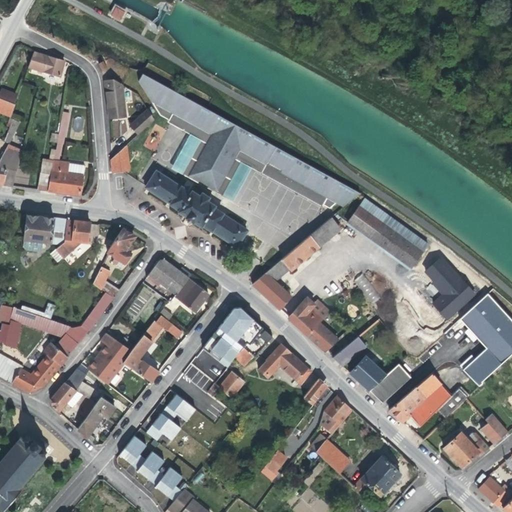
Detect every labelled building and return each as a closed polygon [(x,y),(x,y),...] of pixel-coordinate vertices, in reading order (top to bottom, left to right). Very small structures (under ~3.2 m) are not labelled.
[(114,9),(111,16),(120,21),(124,14),(114,9)] [(30,51),(24,68),(38,71),(43,56),(30,51)] [(43,56),(38,71),(56,76),(60,61),(43,56)] [(205,109),(139,73),(137,78),(135,81),(155,114),(156,115),(165,120),(190,134),(200,140),(180,176),(215,194),(235,158),(248,166),(259,171),(321,206),(326,208),(333,203),(341,207),(356,194),(273,146),(205,109)] [(110,80),(101,80),(106,117),(111,117),(114,117),(122,116),(118,84),(110,80)] [(0,99),(0,112),(7,115),(11,103),(0,99)] [(144,109),(127,125),(134,134),(151,119),(144,109)] [(49,158),(62,160),(69,113),(61,112),(58,134),(51,133),(50,145),(51,145),(49,158)] [(12,142),(17,122),(11,120),(5,141),(12,142)] [(186,134),(167,169),(180,176),(200,140),(190,134),(165,120),(164,122),(173,127),(186,134)] [(0,184),(1,184),(8,155),(12,145),(5,143),(0,151),(0,184)] [(8,155),(1,184),(9,185),(17,154),(16,154),(18,147),(12,145),(8,155)] [(129,151),(109,153),(111,173),(131,171),(129,151)] [(235,158),(215,194),(228,201),(247,168),(248,166),(235,158)] [(40,159),(34,189),(44,190),(50,160),(40,159)] [(50,160),(44,190),(76,195),(79,175),(64,172),(65,162),(50,160)] [(65,162),(64,172),(79,175),(81,165),(65,162)] [(248,166),(247,168),(258,174),(259,171),(248,166)] [(153,171),(143,187),(167,203),(167,204),(175,209),(174,211),(182,217),(189,222),(190,221),(197,226),(198,225),(208,231),(208,230),(232,246),(243,230),(218,214),(219,214),(209,208),(211,206),(188,191),(186,193),(178,187),(177,188),(153,171)] [(259,171),(258,174),(320,208),(321,206),(259,171)] [(358,206),(345,222),(364,236),(379,222),(358,206)] [(24,214),(20,238),(47,242),(48,236),(49,229),(62,231),(64,218),(53,217),(52,218),(24,214)] [(62,231),(61,238),(68,239),(83,241),(86,222),(64,218),(62,231)] [(327,218),(309,233),(318,235),(331,223),(327,218)] [(379,222),(364,236),(409,269),(425,255),(379,222)] [(309,233),(307,235),(317,246),(336,229),(331,223),(318,235),(309,233)] [(119,228),(105,250),(106,251),(122,262),(128,253),(126,252),(123,249),(126,245),(132,236),(119,228)] [(49,229),(48,236),(61,238),(62,231),(49,229)] [(307,235),(279,259),(289,270),(317,246),(307,235)] [(60,241),(47,252),(53,257),(67,246),(68,239),(61,238),(60,241)] [(425,255),(409,269),(456,303),(468,287),(425,255)] [(156,259),(142,279),(156,288),(160,283),(165,287),(167,284),(175,290),(184,277),(187,273),(177,266),(176,269),(161,258),(156,259)] [(279,259),(263,272),(273,281),(289,270),(279,259)] [(90,265),(83,278),(90,282),(97,269),(90,265)] [(90,282),(89,284),(96,289),(97,288),(102,292),(110,297),(116,289),(102,279),(106,271),(98,266),(97,269),(90,282)] [(263,272),(249,284),(277,309),(289,296),(273,281),(263,272)] [(371,304),(380,298),(363,274),(354,281),(371,304)] [(171,294),(171,295),(192,312),(206,294),(184,277),(175,290),(171,294)] [(143,286),(128,313),(137,318),(151,291),(143,286)] [(165,290),(161,295),(167,300),(171,295),(171,294),(165,290)] [(77,326),(69,328),(83,333),(92,323),(110,297),(102,292),(77,326)] [(303,299),(286,317),(304,334),(316,322),(320,319),(308,309),(310,306),(303,299)] [(10,306),(7,319),(19,323),(60,338),(68,328),(10,306)] [(231,309),(223,318),(248,338),(259,327),(238,308),(231,309)] [(160,314),(170,318),(172,313),(162,309),(160,314)] [(470,313),(435,344),(448,357),(482,326),(470,313)] [(128,351),(120,363),(128,368),(148,382),(155,373),(136,360),(159,329),(162,332),(168,325),(157,317),(152,323),(150,322),(128,351)] [(223,318),(216,327),(237,343),(241,346),(248,338),(223,318)] [(377,318),(372,322),(375,325),(373,327),(375,329),(381,324),(377,318)] [(1,344),(1,345),(14,348),(19,323),(7,319),(1,344)] [(335,340),(316,322),(304,334),(322,351),(335,340)] [(372,322),(366,327),(370,332),(375,329),(373,327),(375,325),(372,322)] [(216,327),(164,394),(177,405),(183,397),(217,423),(225,412),(202,394),(204,391),(218,373),(215,371),(237,343),(216,327)] [(241,346),(240,347),(250,357),(251,358),(255,354),(270,337),(259,327),(248,338),(241,346)] [(366,327),(360,332),(364,337),(370,332),(366,327)] [(17,368),(9,383),(27,393),(40,385),(83,333),(69,328),(68,328),(60,338),(52,348),(48,344),(41,353),(44,356),(30,374),(17,368)] [(360,332),(330,358),(339,366),(362,347),(358,342),(364,337),(360,332)] [(103,333),(97,341),(115,353),(112,357),(115,359),(111,365),(124,374),(128,368),(120,363),(128,351),(103,333)] [(435,344),(430,349),(442,362),(448,357),(435,344)] [(263,361),(255,369),(262,376),(261,377),(263,379),(276,366),(297,384),(307,371),(278,345),(263,361)] [(240,347),(232,357),(241,366),(250,357),(240,347)] [(363,356),(347,373),(366,391),(390,369),(386,365),(379,371),(363,356)] [(390,369),(366,391),(381,404),(411,377),(398,362),(390,369)] [(73,369),(61,383),(72,390),(79,394),(92,403),(89,408),(88,407),(84,413),(82,416),(79,420),(73,429),(88,443),(92,438),(89,436),(85,434),(102,410),(106,413),(107,414),(114,403),(100,394),(99,396),(79,382),(83,376),(73,369)] [(224,369),(205,392),(211,397),(218,389),(229,398),(242,382),(224,369)] [(412,387),(387,410),(400,422),(405,417),(416,428),(449,395),(429,373),(413,387),(412,387)] [(315,378),(301,395),(310,402),(323,385),(315,378)] [(61,383),(48,399),(49,406),(55,411),(62,402),(69,407),(79,394),(72,390),(61,383)] [(336,398),(324,413),(334,421),(331,425),(334,427),(349,409),(336,398)] [(300,417),(297,420),(300,423),(303,418),(306,421),(314,411),(311,408),(314,405),(311,403),(300,417)] [(156,404),(140,424),(157,438),(171,421),(166,418),(162,414),(164,411),(156,404)] [(102,410),(85,434),(89,436),(106,413),(102,410)] [(74,417),(69,424),(73,429),(79,420),(74,417)] [(292,417),(278,434),(279,435),(283,438),(297,420),(292,417)] [(492,418),(480,430),(492,443),(505,432),(492,418)] [(171,421),(157,438),(162,443),(176,425),(171,421)] [(140,424),(128,439),(146,453),(153,444),(157,438),(140,424)] [(43,451),(41,449),(45,444),(29,431),(25,436),(24,435),(20,439),(18,437),(0,458),(0,510),(0,511),(17,492),(14,489),(41,457),(39,455),(43,451)] [(459,432),(442,447),(461,470),(478,455),(486,448),(472,432),(464,438),(459,432)] [(318,433),(308,445),(314,450),(324,438),(318,433)] [(279,435),(275,439),(279,443),(283,438),(279,435)] [(157,438),(153,444),(158,448),(162,443),(157,438)] [(314,450),(314,451),(321,458),(333,446),(324,438),(314,450)] [(333,446),(321,458),(336,473),(348,461),(333,446)] [(274,449),(259,469),(263,472),(266,468),(271,472),(284,457),(274,449)] [(508,456),(501,462),(505,466),(511,460),(508,456)] [(379,457),(351,487),(359,495),(367,487),(377,497),(398,474),(379,457)] [(308,485),(325,467),(320,463),(303,481),(308,485)] [(151,464),(136,483),(144,491),(156,476),(167,485),(154,500),(161,506),(177,485),(151,464)] [(156,476),(144,491),(154,500),(167,485),(156,476)] [(487,477),(476,489),(495,507),(497,505),(506,495),(487,477)] [(335,511),(309,488),(291,508),(294,511),(335,511)] [(179,492),(163,511),(165,511),(168,510),(181,494),(179,492)] [(204,511),(181,494),(168,510),(170,511),(204,511)] [(511,511),(511,496),(499,508),(503,511),(511,511)]
